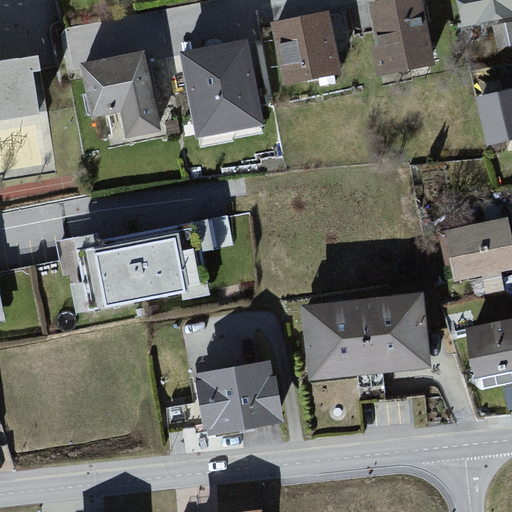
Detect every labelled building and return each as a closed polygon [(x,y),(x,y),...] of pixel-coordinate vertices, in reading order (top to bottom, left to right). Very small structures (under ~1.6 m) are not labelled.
[(417,0),(387,0),(366,6),(386,82),(435,69),(417,0)] [(511,0),(455,0),(463,32),(511,20),(511,0)] [(329,14),(270,26),(283,90),(342,78),(329,14)] [(511,28),(500,31),(503,53),(511,51),(511,28)] [(200,144),(269,132),(253,45),(184,57),(200,144)] [(146,50),(79,67),(92,121),(118,114),(127,148),(168,137),(146,50)] [(38,56),(0,62),(0,124),(49,116),(38,56)] [(511,143),(511,91),(475,100),(487,149),(511,143)] [(511,230),(509,218),(445,233),(457,285),(511,272),(511,230)] [(178,232),(79,251),(90,309),(189,290),(178,232)] [(424,296),(302,309),(311,388),(432,374),(424,296)] [(511,321),(463,331),(473,384),(511,376),(511,321)] [(267,361),(190,378),(203,440),(281,423),(267,361)]
